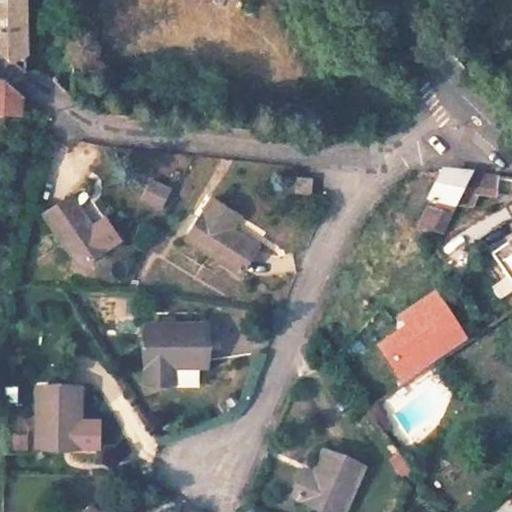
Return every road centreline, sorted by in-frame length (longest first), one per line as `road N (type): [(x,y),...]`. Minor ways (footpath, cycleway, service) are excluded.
road 1 (residential): [(0,65),(81,133),(352,166),(471,123)]
road 2 (tertiary): [(471,123),(394,0)]
